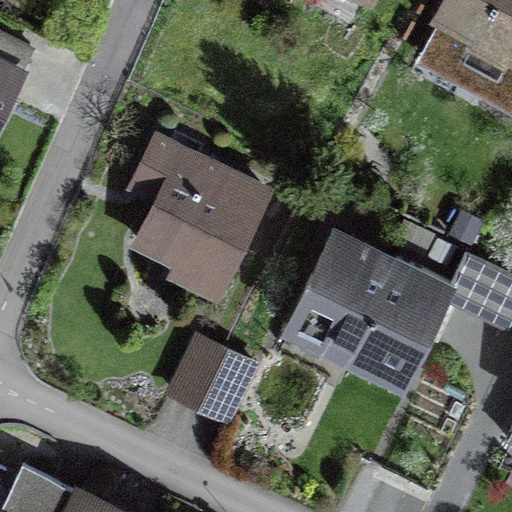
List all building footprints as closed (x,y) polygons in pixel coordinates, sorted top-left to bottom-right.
[(511,0),(435,0),(424,23),(511,67),(511,0)] [(0,142),(38,52),(0,36),(0,142)] [(216,303),(275,183),(155,123),(129,175),(148,184),(119,242),(180,273),(175,283),(216,303)] [(448,278),(328,220),(277,325),(397,383),(448,278)] [(511,328),(511,270),(475,252),(452,298),(511,328)] [(198,407),(226,346),(193,330),(164,392),(198,407)] [(226,346),(198,407),(232,423),(261,362),(226,346)] [(128,511),(71,484),(22,460),(0,505),(0,511),(128,511)]
